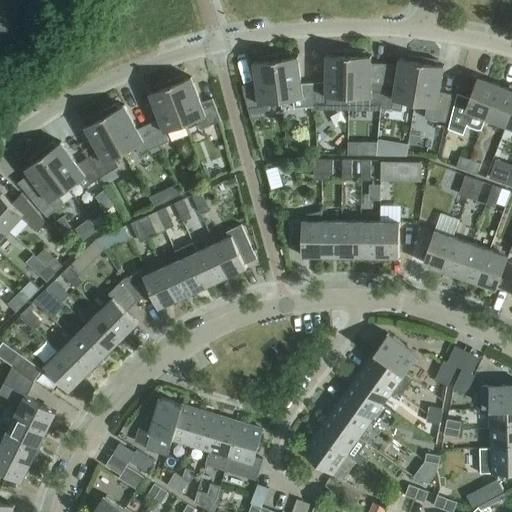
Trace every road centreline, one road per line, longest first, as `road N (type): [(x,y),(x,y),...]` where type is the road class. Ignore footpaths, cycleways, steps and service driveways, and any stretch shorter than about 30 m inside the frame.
road 1 (residential): [(419,33),(327,29),(185,57),(116,83),(0,149)]
road 2 (residential): [(357,300),(287,304),(185,348),(103,426),(62,511)]
road 3 (residential): [(357,300),(356,323),(288,417),(268,480),(319,498)]
road 4 (residential): [(511,349),(427,312),(357,300)]
